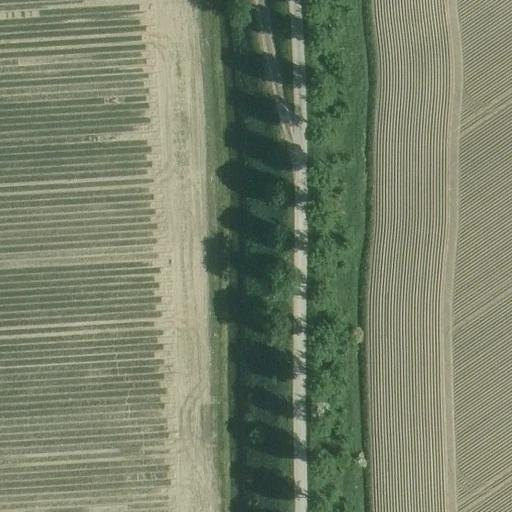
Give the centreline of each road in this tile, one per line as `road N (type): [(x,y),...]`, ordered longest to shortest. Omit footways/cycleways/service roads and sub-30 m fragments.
road 1 (unclassified): [(304,511),(295,0)]
road 2 (track): [(262,0),(280,100),(299,130)]
